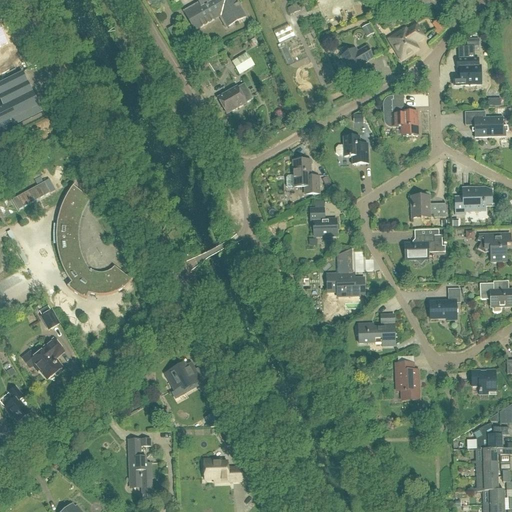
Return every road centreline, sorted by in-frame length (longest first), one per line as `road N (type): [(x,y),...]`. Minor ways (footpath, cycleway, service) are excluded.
road 1 (unclassified): [(0,477),(159,345),(177,316),(183,284),(21,0)]
road 2 (residential): [(511,328),(448,366),(431,360),(359,223),(365,205),(434,156)]
road 3 (unclassified): [(242,171),(133,0)]
road 4 (unclassified): [(242,171),(406,78)]
